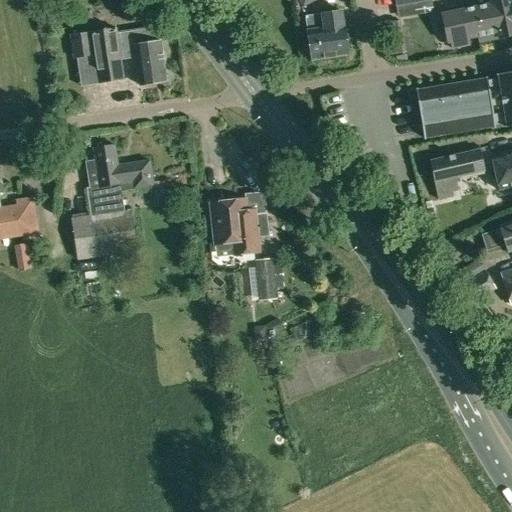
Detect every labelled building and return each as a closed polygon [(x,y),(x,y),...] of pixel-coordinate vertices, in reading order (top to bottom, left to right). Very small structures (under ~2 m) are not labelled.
[(491,0),(492,3),(498,32),(499,37),(511,34),(511,8),(510,0),(491,0)] [(443,13),(441,13),(447,43),(450,42),(451,48),(470,44),(469,38),(478,36),(479,42),(495,38),(494,33),(498,32),(492,3),(462,9),(462,7),(443,11),(443,13)] [(307,30),(312,60),(324,58),(325,58),(348,55),(343,25),(341,11),(306,16),(308,29),(307,30)] [(51,12),(37,14),(40,34),(55,31),(51,12)] [(77,58),(81,86),(97,83),(123,79),(120,59),(135,57),(139,85),(166,81),(158,27),(117,33),(116,27),(70,34),(74,58),(77,58)] [(411,61),(419,59),(418,53),(410,54),(411,61)] [(511,123),(511,71),(497,74),(498,78),(487,80),(486,78),(416,90),(423,136),(494,124),(494,122),(505,120),(505,124),(511,123)] [(71,217),(77,261),(137,251),(131,208),(124,210),(122,191),(154,186),(150,160),(117,165),(114,144),(93,148),(95,160),(85,162),(89,188),(87,188),(90,214),(83,216),(71,217)] [(482,164),(487,163),(484,149),(430,161),(434,182),(439,200),(454,197),(453,192),(459,190),(456,178),(484,171),(482,164)] [(511,149),(491,155),(495,172),(498,189),(511,186),(511,149)] [(0,240),(22,237),(23,241),(41,238),(39,225),(35,207),(34,197),(28,198),(16,200),(17,205),(2,208),(0,198),(0,189),(2,189),(0,176),(0,240)] [(266,213),(254,214),(254,210),(243,211),(242,200),(245,199),(245,198),(210,202),(215,244),(216,257),(240,254),(258,252),(257,238),(269,236),(266,213)] [(506,243),(509,251),(511,250),(511,221),(500,225),(501,228),(482,235),(487,250),(506,243)] [(294,245),(304,244),(303,237),(294,237),(294,245)] [(17,256),(18,263),(19,269),(31,267),(30,262),(29,254),(17,256)] [(273,258),(255,260),(259,300),(277,298),(276,287),(283,286),(280,260),(273,260),(273,258)] [(478,274),(484,271),(476,258),(455,271),(462,284),(478,274)] [(455,271),(453,266),(440,276),(451,292),(455,289),(462,284),(455,271)] [(511,270),(501,274),(510,304),(511,303),(511,270)] [(475,319),(483,329),(496,319),(480,296),(494,287),(484,271),(478,274),(462,284),(455,289),(452,291),(473,320),(475,319)] [(264,328),(254,328),(255,340),(265,339),(264,328)]
